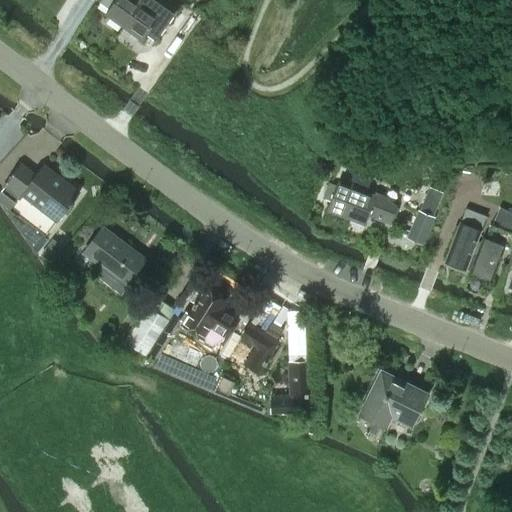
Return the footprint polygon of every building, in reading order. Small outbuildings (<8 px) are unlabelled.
[(142,0),(100,0),(99,2),(108,8),(105,13),(124,27),(142,0)] [(156,40),(174,14),(177,10),(162,0),(142,0),(124,27),(142,40),(147,34),(156,40)] [(79,192),(42,165),(35,175),(20,164),(3,186),(19,199),(22,195),(56,221),(79,192)] [(338,181),(327,210),(364,224),(368,215),(390,223),(396,207),(382,196),(375,193),(374,195),(366,192),(370,181),(353,174),(348,185),(338,181)] [(414,209),(431,216),(439,196),(429,193),(421,189),(414,209)] [(15,203),(0,191),(0,202),(9,210),(15,203)] [(492,223),(491,225),(511,233),(511,232),(511,212),(499,207),(492,223)] [(454,238),(445,261),(465,269),(469,271),(480,243),(476,241),(485,216),(465,208),(459,225),(455,226),(451,235),(454,238)] [(417,211),(406,239),(423,247),(435,218),(417,211)] [(469,271),(492,280),(505,247),(511,249),(511,245),(511,232),(511,233),(491,225),(489,224),(484,238),(482,238),(480,243),(469,271)] [(147,259),(102,225),(82,252),(126,286),(147,259)] [(50,265),(62,250),(50,241),(39,256),(50,265)] [(204,287),(181,324),(258,373),(278,342),(276,340),(282,329),(271,322),(264,333),(263,333),(262,335),(237,320),(239,317),(223,307),(226,301),(204,287)] [(138,318),(123,341),(134,348),(145,356),(169,320),(147,305),(138,318)] [(306,411),(304,362),(289,363),(290,396),(271,397),(272,412),(306,411)] [(391,416),(411,426),(427,394),(381,370),(359,413),(386,427),(391,416)] [(217,388),(230,394),(235,382),(222,376),(217,388)]
